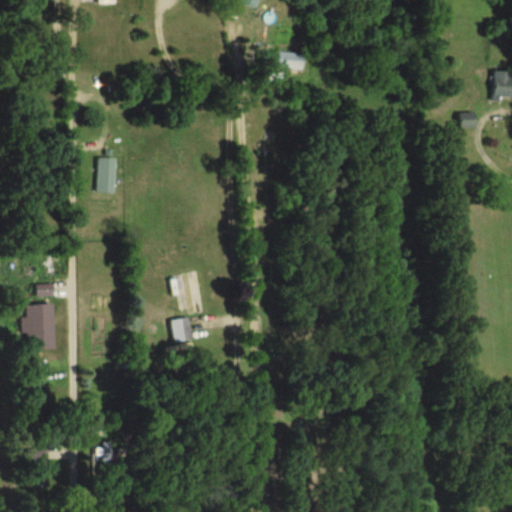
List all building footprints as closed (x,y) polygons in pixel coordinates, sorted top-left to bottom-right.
[(273,70),(301,70),(301,53),(273,53),(273,70)] [(457,112),(457,128),(473,128),(473,112),(457,112)] [(95,193),(112,193),(112,158),(95,158),(95,193)] [(173,274),(176,296),(183,295),(185,315),(202,313),(196,271),(173,274)] [(49,296),(49,285),(34,285),(34,296),(49,296)] [(50,304),(21,304),(21,350),(50,350),(50,304)] [(106,464),(106,449),(94,449),(94,464),(106,464)] [(45,468),(45,450),(25,450),(25,468),(45,468)]
